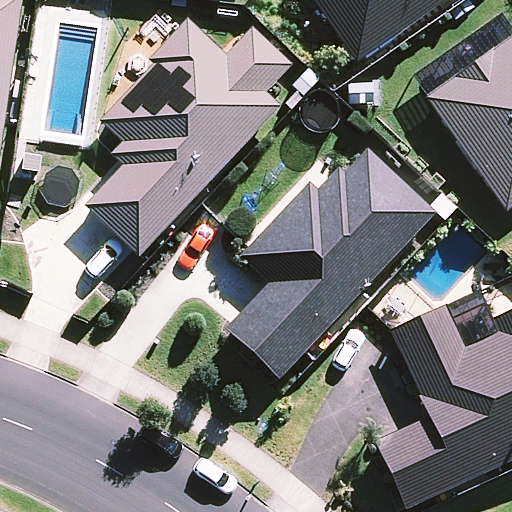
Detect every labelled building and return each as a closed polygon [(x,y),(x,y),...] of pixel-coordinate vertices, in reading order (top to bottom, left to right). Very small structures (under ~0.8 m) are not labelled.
[(0,0),(0,138),(20,1),(9,0),(0,0)] [(306,0),(354,67),(448,0),(306,0)] [(80,213),(134,263),(275,112),(261,100),(288,71),(248,33),(221,62),(182,26),(144,67),(149,71),(95,128),(117,149),(106,161),(118,172),(80,213)] [(511,38),(511,37),(429,95),(421,100),(503,216),(511,209),(511,38)] [(275,387),(432,218),(363,155),(341,179),(335,174),(314,197),(305,189),(236,263),(264,288),(219,336),(275,387)] [(400,511),(407,511),(511,463),(511,314),(488,325),(494,338),(461,353),(442,311),(384,338),(424,423),(370,447),(400,511)]
